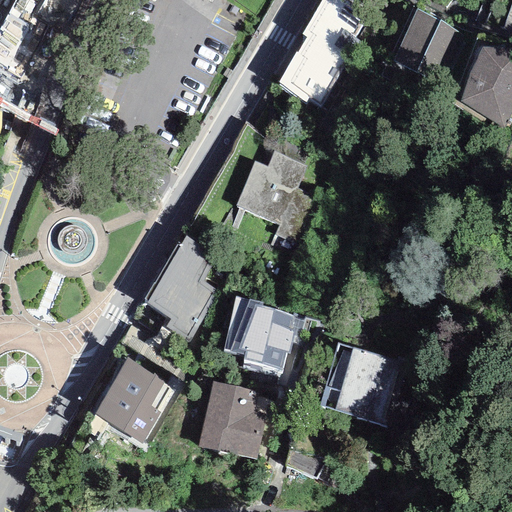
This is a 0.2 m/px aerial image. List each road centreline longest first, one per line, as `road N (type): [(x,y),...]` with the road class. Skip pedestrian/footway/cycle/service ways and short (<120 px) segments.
road 1 (residential): [(116,317),(302,0)]
road 2 (residential): [(95,0),(0,246)]
road 3 (residential): [(49,426),(116,317)]
